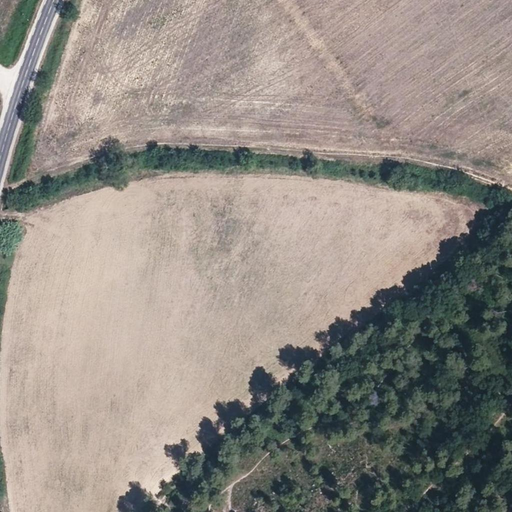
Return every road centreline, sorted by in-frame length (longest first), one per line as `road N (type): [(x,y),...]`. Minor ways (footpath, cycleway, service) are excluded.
road 1 (track): [(0,189),(35,178),(86,0)]
road 2 (tertiary): [(54,0),(0,159)]
